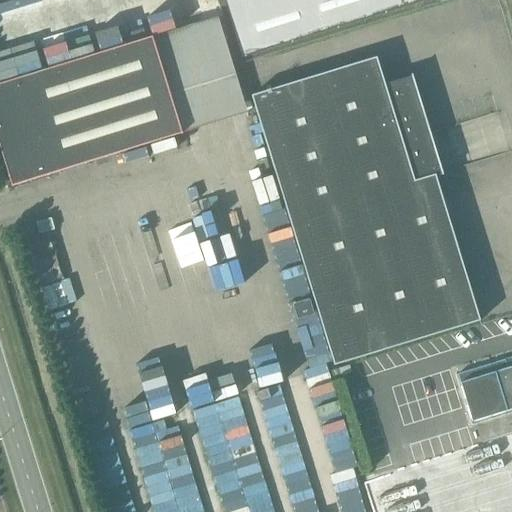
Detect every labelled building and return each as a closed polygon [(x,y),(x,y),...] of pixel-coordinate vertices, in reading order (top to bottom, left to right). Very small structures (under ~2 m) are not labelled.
[(223,0),(242,58),(421,2),(421,0),(420,0),(223,0)] [(217,17),(152,37),(182,134),(247,114),(217,17)] [(182,134),(152,37),(0,83),(0,149),(11,185),(11,186),(182,134)] [(253,95),(250,96),(333,366),(367,355),(479,321),(435,177),(441,175),(442,175),(441,173),(425,120),(411,75),(410,75),(410,76),(384,84),(376,57),(253,95)] [(258,154),(249,155),(253,177),(261,176),(258,154)] [(49,217),(21,226),(25,237),(53,229),(49,217)] [(269,374),(256,378),(258,385),(279,379),(269,343),(246,349),(251,365),(265,361),(269,374)] [(186,367),(224,511),(273,511),(233,355),(186,367)] [(504,360),(457,375),(471,422),(511,409),(511,366),(507,368),(504,360)] [(286,406),(283,389),(261,394),(268,421),(288,417),(286,406)] [(326,432),(347,425),(345,417),(323,423),(326,432)] [(155,511),(205,511),(184,430),(161,437),(157,422),(133,429),(155,511)] [(138,511),(133,488),(114,493),(119,511),(138,511)]
